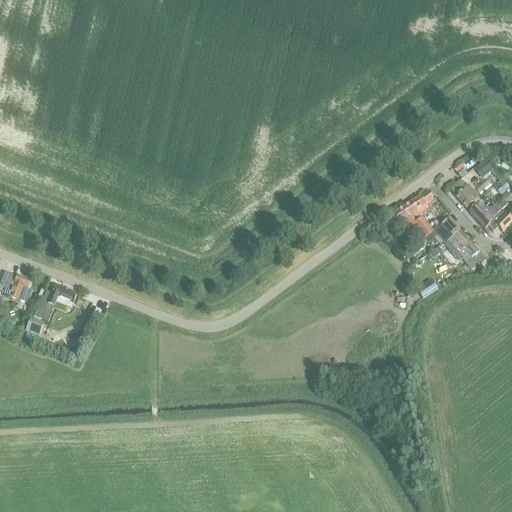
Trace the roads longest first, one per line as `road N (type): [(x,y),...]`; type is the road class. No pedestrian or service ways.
road 1 (track): [(0,202),(211,276),(470,81),(511,83)]
road 2 (tertiary): [(0,253),(210,327),(241,317),(424,180)]
